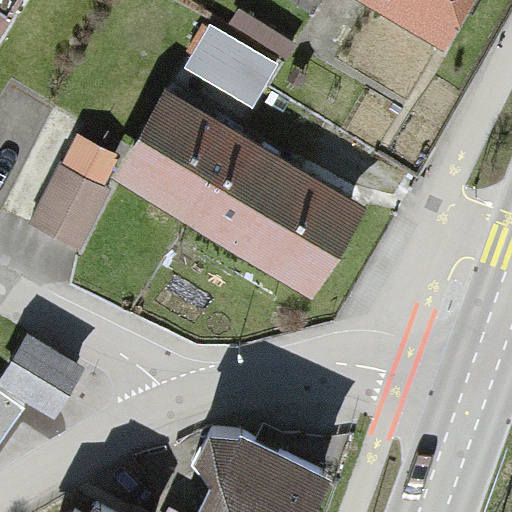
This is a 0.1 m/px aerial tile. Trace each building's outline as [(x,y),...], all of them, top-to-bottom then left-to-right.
[(461,0),(352,0),(433,48),(461,0)] [(363,209),(153,92),(101,184),(311,301),(363,209)] [(54,172),(26,224),(75,251),(103,199),(54,172)] [(27,334),(0,379),(0,385),(53,418),(83,368),(27,334)] [(0,407),(0,439),(15,419),(0,407)] [(100,511),(82,503),(77,511),(317,511),(329,490),(209,431),(168,511),(100,511)]
